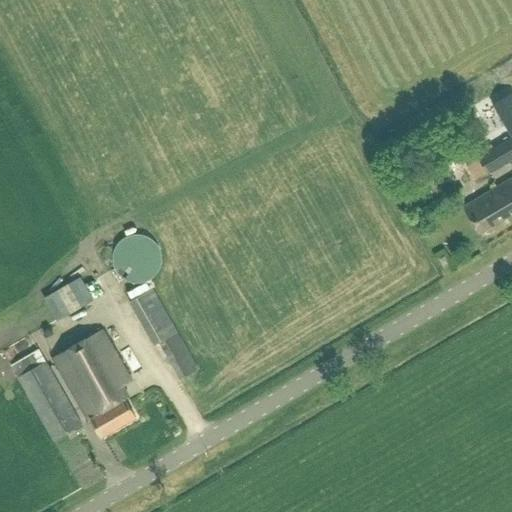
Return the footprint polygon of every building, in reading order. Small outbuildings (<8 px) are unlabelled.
[(511,93),(493,105),(511,137),(511,136),(511,93)] [(488,174),(511,159),(511,136),(478,157),(488,174)] [(511,222),(511,221),(511,178),(464,207),(479,232),(507,215),(511,222)] [(143,235),(139,234),(135,234),(131,235),(127,236),(123,238),(120,241),(117,244),(115,247),(114,251),(113,255),(113,259),(113,263),(114,267),(116,271),(119,274),(122,277),(125,279),(129,281),(133,282),(137,282),(141,282),(145,280),(149,278),(152,276),(155,273),(157,269),(158,265),(159,261),(159,257),(159,253),(158,249),(156,245),(153,242),(150,239),(147,237),(143,235)] [(102,437),(136,418),(125,400),(126,399),(119,387),(130,381),(101,331),(54,357),(89,420),(91,419),(102,437)] [(178,332),(160,342),(180,379),(199,369),(178,332)] [(54,440),(82,425),(45,361),(18,377),(54,440)]
